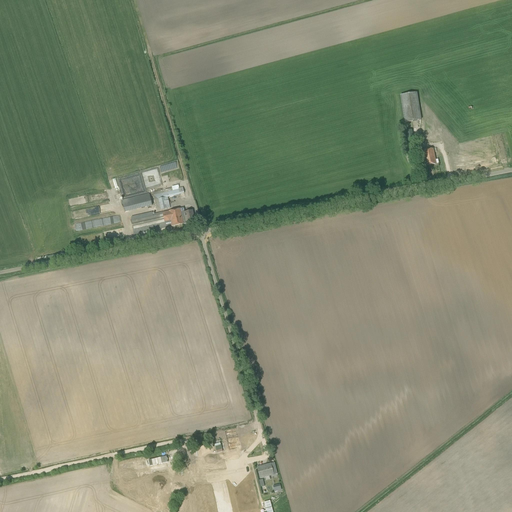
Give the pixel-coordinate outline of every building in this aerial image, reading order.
[(405,123),(421,120),(416,93),(400,95),(405,123)] [(436,123),(434,106),(423,107),(425,124),(436,123)] [(406,154),(412,153),(409,141),(414,140),(412,130),(414,129),(412,123),(400,125),(402,132),(401,132),(404,142),(403,143),(406,154)] [(428,130),(429,142),(438,142),(438,130),(428,130)] [(435,160),(433,149),(418,152),(420,161),(423,160),(424,166),(438,163),(438,160),(435,160)] [(172,188),(152,193),(154,201),(180,195),(179,189),(173,191),(172,188)] [(125,213),(152,206),(149,194),(122,201),(125,213)] [(181,213),(180,209),(162,213),(153,215),(152,212),(131,217),(131,220),(130,220),(134,235),(183,224),(183,220),(186,220),(186,222),(194,220),(192,211),(184,212),(184,213),(181,213)] [(110,224),(118,223),(117,216),(109,217),(110,224)] [(238,440),(235,431),(227,433),(230,446),(231,449),(236,448),(235,445),(239,444),(238,440)] [(260,478),(273,475),(271,464),(261,466),(262,472),(258,473),(260,478)] [(174,492),(183,491),(183,482),(174,482),(174,492)] [(216,495),(220,494),(221,501),(219,501),(220,511),(227,511),(227,510),(229,510),(227,500),(228,500),(224,483),(214,485),(216,495)] [(280,484),(273,486),(274,492),(282,491),(280,484)]
